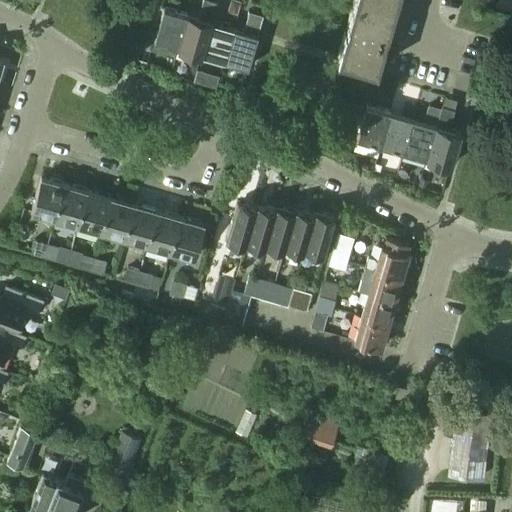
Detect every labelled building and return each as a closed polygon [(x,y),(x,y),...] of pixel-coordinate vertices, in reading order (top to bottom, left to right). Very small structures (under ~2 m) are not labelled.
[(177,46),(200,53),(210,19),(215,0),(214,0),(202,0),(198,16),(187,13),(177,46)] [(352,0),(337,55),(376,67),(395,4),(381,0),(352,0)] [(239,14),(248,16),(251,6),(242,3),(239,14)] [(154,40),(177,46),(187,13),(163,6),(154,40)] [(200,53),(224,59),(233,26),(210,19),(200,53)] [(224,59),(247,66),(257,33),(233,26),(224,59)] [(430,101),(426,115),(437,119),(441,104),(430,101)] [(356,137),(380,144),(389,110),(366,103),(356,137)] [(426,157),(450,164),(459,131),(448,127),(454,108),(441,104),(437,119),(435,124),(426,157)] [(380,144),(403,150),(413,117),(389,110),(380,144)] [(403,150),(426,157),(435,124),(413,117),(403,150)] [(31,210),(54,216),(64,182),(41,175),(31,210)] [(54,216),(77,223),(87,189),(64,182),(54,216)] [(77,223),(100,230),(110,195),(87,189),(77,223)] [(100,230),(123,236),(133,202),(110,195),(100,230)] [(123,236),(146,243),(156,209),(133,202),(123,236)] [(245,244),(246,241),(256,205),(245,202),(244,205),(236,203),(226,239),(245,244)] [(265,247),(266,244),(265,243),(275,208),(264,204),(263,207),(256,205),(246,241),(265,247)] [(284,249),(285,246),(284,246),(295,210),(284,207),(283,210),(275,208),(265,243),(266,244),(284,249)] [(146,243),(169,250),(179,215),(156,209),(146,243)] [(303,251),(304,248),(314,212),(303,209),(302,212),(295,210),(284,246),(285,246),(303,251)] [(304,248),(323,253),(334,215),(322,211),(321,214),(314,212),(304,248)] [(169,250),(193,256),(203,222),(179,215),(169,250)] [(330,256),(346,260),(353,236),(337,232),(330,256)] [(374,268),(401,276),(408,252),(406,252),(409,242),(386,235),(383,245),(381,244),(374,268)] [(31,252),(43,255),(46,243),(34,239),(31,252)] [(43,255),(55,259),(59,246),(46,243),(43,255)] [(77,265),(89,269),(93,256),(81,253),(77,265)] [(89,269),(101,272),(105,260),(93,256),(89,269)] [(328,263),(343,268),(346,260),(330,256),(328,263)] [(123,278),(135,282),(139,269),(127,266),(123,278)] [(367,291),(394,299),(401,276),(374,268),(367,291)] [(135,282),(148,285),(151,273),(139,269),(135,282)] [(243,292),(250,294),(256,275),(248,273),(243,292)] [(256,275),(250,294),(269,299),(274,281),(256,275)] [(170,292),(182,295),(185,283),(173,279),(170,292)] [(274,281),(269,299),(287,305),(292,286),(274,281)] [(292,286),(287,305),(306,310),(311,291),(292,286)] [(0,324),(14,330),(24,305),(39,310),(43,298),(13,287),(9,298),(0,294),(0,324)] [(228,300),(247,305),(250,294),(243,292),(232,289),(228,300)] [(361,314),(387,322),(394,299),(367,291),(361,314)] [(317,302),(332,306),(335,298),(319,294),(317,302)] [(223,319),(241,324),(247,305),(228,300),(223,319)] [(315,309),(330,314),(332,306),(317,302),(315,309)] [(354,338),(381,345),(387,322),(361,314),(354,338)] [(0,355),(6,341),(21,346),(25,334),(14,330),(0,324),(0,355)] [(447,470),(482,474),(490,411),(455,407),(447,470)] [(5,461),(21,467),(34,432),(18,426),(5,461)] [(107,460),(126,467),(138,436),(120,429),(107,460)] [(351,460),(381,469),(386,454),(356,445),(351,460)] [(70,511),(80,486),(79,486),(82,478),(66,473),(63,480),(41,472),(28,506),(41,511),(70,511)]
